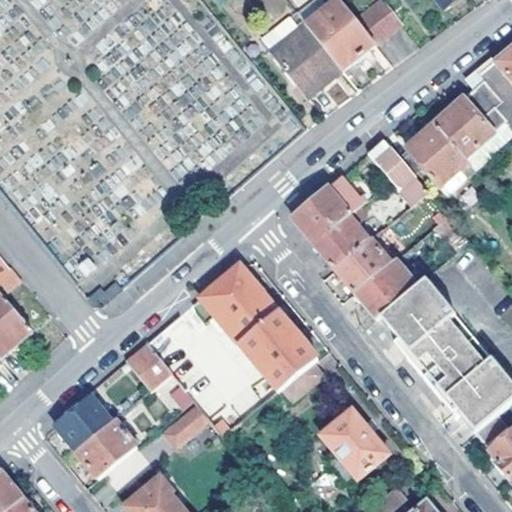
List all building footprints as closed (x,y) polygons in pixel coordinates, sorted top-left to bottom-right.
[(357,22),(340,0),(307,26),(343,72),(376,46),(357,22)] [(436,0),(445,11),(461,0),(436,0)] [(376,46),(403,26),(383,2),(357,22),(376,46)] [(307,98),(343,72),(307,26),(272,53),(307,98)] [(511,51),(481,76),(485,82),(504,104),(511,114),(511,51)] [(485,82),(465,100),(481,119),(495,108),(497,110),(507,123),(504,126),(511,134),(511,114),(504,104),(485,82)] [(436,127),(475,172),(490,158),(480,145),(504,126),(507,123),(497,110),(495,108),(481,119),(465,100),(436,127)] [(468,178),(475,172),(436,127),(401,158),(416,177),(425,170),(441,189),(462,171),(468,178)] [(392,183),(413,208),(430,195),(416,177),(401,158),(386,142),(381,147),(370,157),(392,183)] [(294,221),(315,247),(350,219),(364,207),(342,180),(294,221)] [(434,231),(456,258),(472,244),(451,218),(434,231)] [(323,255),(336,271),(372,242),(385,230),(381,227),(378,231),(375,228),(365,236),(350,219),(315,247),(323,255)] [(356,296),(392,265),(372,242),(336,271),(346,284),(356,296)] [(0,258),(0,361),(32,333),(3,299),(21,284),(0,258)] [(365,307),(377,323),(382,319),(428,282),(434,275),(431,273),(426,276),(422,272),(412,282),(398,261),(392,265),(356,296),(365,307)] [(202,300),(279,395),(284,392),(315,366),(321,361),(282,314),(242,266),(202,300)] [(101,287),(85,299),(91,307),(103,308),(124,290),(117,281),(104,291),(101,287)] [(463,414),(480,435),(498,419),(511,407),(511,382),(428,282),(382,319),(402,341),(395,345),(425,380),(457,418),(463,414)] [(200,318),(191,309),(156,340),(164,348),(200,318)] [(183,389),(186,393),(195,387),(164,348),(156,340),(148,346),(173,377),(183,389)] [(148,346),(129,363),(152,395),(173,377),(148,346)] [(315,366),(284,392),(294,404),(325,379),(315,366)] [(175,397),(187,410),(194,404),(186,393),(183,389),(175,397)] [(57,429),(78,456),(113,426),(94,401),(91,401),(57,429)] [(210,423),(198,410),(166,437),(177,450),(210,423)] [(371,434),(353,413),(323,438),(338,457),(331,463),(346,483),(354,478),(360,483),(391,458),(371,434)] [(238,419),(219,434),(224,440),(242,425),(238,419)] [(498,419),(480,435),(489,447),(509,431),(498,419)] [(113,426),(78,456),(100,482),(138,451),(117,424),(113,426)] [(498,464),(511,480),(511,436),(492,453),(500,462),(498,464)] [(0,511),(10,511),(24,501),(3,476),(0,479),(0,511)] [(126,510),(127,511),(184,511),(173,499),(176,496),(163,480),(126,510)] [(396,511),(407,504),(397,491),(376,510),(377,511),(396,511)] [(34,511),(24,501),(10,511),(34,511)]
